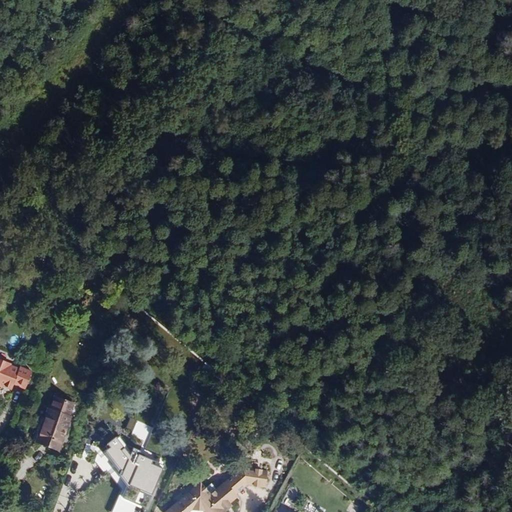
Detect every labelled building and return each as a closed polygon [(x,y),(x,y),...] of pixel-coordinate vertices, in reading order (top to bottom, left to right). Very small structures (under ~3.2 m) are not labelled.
[(24,388),(31,371),(20,367),(19,369),(11,366),(12,364),(0,359),(0,387),(2,388),(3,386),(11,389),(13,384),(24,388)] [(59,450),(71,416),(69,416),(73,404),(54,397),(50,409),(48,408),(36,441),(59,450)] [(153,426),(131,416),(126,428),(134,431),(133,433),(147,440),(153,426)] [(133,455),(120,439),(114,444),(117,448),(111,452),(127,471),(124,476),(131,487),(120,511),(150,511),(170,466),(135,450),(133,455)] [(235,492),(247,481),(248,463),(240,462),(223,478),(224,479),(235,492)] [(263,483),(265,464),(248,463),(247,481),(263,483)] [(228,501),(236,494),(235,492),(224,479),(215,487),(210,482),(204,486),(198,480),(163,511),(162,511),(225,511),(221,507),(223,506),(228,501)]
